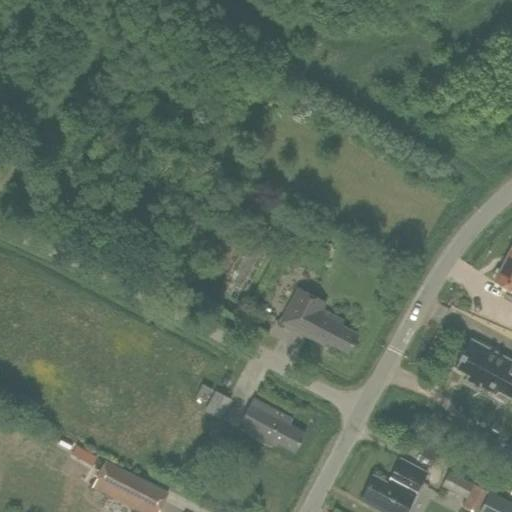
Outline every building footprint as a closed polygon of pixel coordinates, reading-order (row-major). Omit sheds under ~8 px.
[(263,257),(270,245),(236,226),(229,239),(263,257)] [(511,245),(493,281),(511,290),(511,245)] [(343,320),(320,309),(324,301),(297,287),(279,322),(324,346),(326,342),(347,353),(357,333),(340,325),(343,320)] [(464,378),(495,394),(494,395),(494,396),(494,398),(494,399),(495,400),(495,402),(497,404),(499,405),(501,406),(502,406),(503,406),(505,405),(506,405),(507,404),(509,403),(511,396),(511,361),(469,338),(454,367),(467,373),(464,378)] [(202,383),(196,395),(206,400),(212,389),(202,383)] [(215,391),(205,411),(220,419),(230,398),(215,391)] [(253,398),(238,426),(272,444),(273,441),(294,452),(305,433),(288,424),(292,418),(253,398)] [(385,511),(403,511),(426,471),(400,458),(387,482),(373,474),(359,500),(380,511),(380,509),(385,511)] [(90,488),(138,511),(158,511),(168,491),(105,459),(90,488)] [(489,491),(472,483),(473,482),(449,470),(441,485),(459,496),(462,491),(467,494),(461,504),(474,511),(511,511),(511,503),(489,492),(489,491)]
